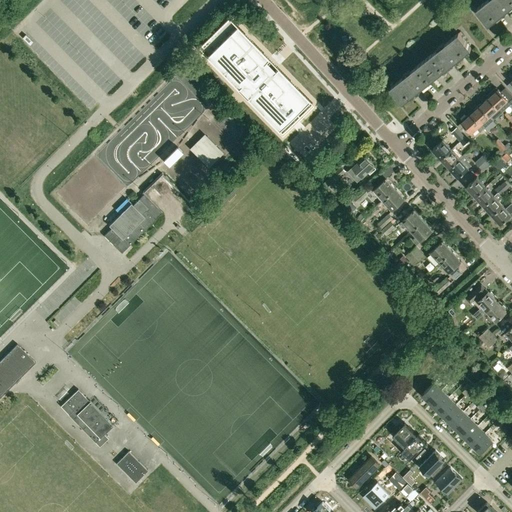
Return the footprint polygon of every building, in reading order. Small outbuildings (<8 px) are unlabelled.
[(511,0),(486,0),(476,8),(489,24),(511,5),(511,0)] [(229,17),(197,47),(282,134),(313,103),(229,17)] [(459,32),(424,60),(437,75),(471,48),(459,32)] [(403,102),(437,75),(424,60),(390,87),(403,102)] [(498,89),(489,97),(502,112),(511,103),(498,89)] [(89,94),(85,99),(91,106),(96,101),(89,94)] [(489,97),(480,105),(493,120),(502,112),(489,97)] [(480,105),(471,114),(484,128),(493,120),(480,105)] [(480,132),(484,128),(471,114),(462,122),(472,133),(477,128),(480,132)] [(184,136),(212,166),(227,152),(199,121),(184,136)] [(455,136),(460,141),(465,136),(457,127),(451,132),(452,133),(450,135),(453,138),(455,136)] [(469,141),(465,136),(460,141),(464,146),(469,141)] [(494,143),(497,147),(502,142),(498,138),(494,143)] [(432,149),(441,158),(452,148),(443,139),(432,149)] [(501,155),(506,151),(504,149),(506,147),(504,146),(505,145),(502,142),(497,147),(500,149),(499,150),(498,150),(497,151),(497,152),(497,154),(497,155),(498,156),(499,157),(501,155)] [(178,147),(164,161),(168,165),(182,151),(178,147)] [(441,158),(449,168),(465,154),(460,158),(452,148),(441,158)] [(511,158),(509,155),(506,151),(501,155),(502,156),(507,162),(511,158)] [(475,162),(479,166),(489,158),(484,153),(483,155),(482,153),(479,156),(480,157),(475,162)] [(458,177),(471,165),(467,160),(469,159),(465,154),(449,168),(458,177)] [(375,165),(365,155),(348,170),(357,181),(375,165)] [(493,163),(489,158),(479,166),(483,171),(493,163)] [(341,166),(332,175),(336,180),(346,171),(341,166)] [(466,186),(475,196),(490,183),(488,181),(484,184),(477,176),(466,186)] [(373,190),(382,201),(395,188),(386,178),(373,190)] [(505,190),(509,186),(505,181),(500,185),(505,190)] [(494,195),(487,188),(491,185),(490,183),(475,196),(484,206),(495,196),(494,195)] [(484,206),(492,215),(503,205),(499,200),(503,197),(501,194),(505,190),(500,185),(495,189),(498,192),(494,195),(495,196),(484,206)] [(364,188),(353,198),(358,203),(369,193),(364,188)] [(382,201),(391,211),(405,198),(395,188),(382,201)] [(104,236),(109,241),(122,253),(162,212),(144,194),(139,199),(133,205),(131,203),(109,225),(112,228),(104,236)] [(423,208),(430,204),(427,199),(420,203),(423,208)] [(506,202),(503,205),(492,215),(501,224),(511,214),(510,212),(511,210),(511,203),(509,205),(506,202)] [(407,225),(412,230),(424,219),(415,209),(399,223),(404,228),(407,225)] [(381,229),(394,218),(389,213),(379,222),(378,220),(375,222),(381,229)] [(421,241),(433,230),(424,219),(412,230),(416,236),(413,238),(418,243),(421,240),(421,241)] [(386,234),(395,226),(391,222),(382,230),(386,234)] [(443,240),(427,255),(427,256),(428,257),(429,258),(430,259),(431,260),(433,262),(434,263),(435,264),(436,265),(452,250),(443,240)] [(416,245),(405,255),(410,260),(421,250),(416,245)] [(425,256),(421,250),(410,260),(414,265),(425,256)] [(461,261),(452,250),(436,265),(440,261),(452,274),(459,267),(457,265),(461,261)] [(401,261),(400,261),(404,265),(405,265),(408,262),(409,261),(405,257),(401,261)] [(452,282),(447,277),(435,288),(440,293),(452,282)] [(476,318),(485,309),(487,310),(498,300),(489,291),(488,291),(482,284),(466,298),(471,302),(473,300),(480,307),(473,314),(476,318)] [(492,323),(496,320),(496,321),(507,311),(498,300),(487,310),(487,311),(484,313),(492,323)] [(488,328),(479,336),(483,341),(493,333),(488,328)] [(498,339),(493,333),(483,341),(489,347),(498,339)] [(16,342),(0,357),(0,393),(34,361),(16,342)] [(435,381),(422,394),(429,402),(442,389),(435,381)] [(90,401),(78,389),(61,406),(100,446),(109,438),(104,433),(112,425),(89,402),(90,401)] [(442,389),(429,402),(437,409),(450,396),(442,389)] [(450,396),(437,409),(444,416),(457,403),(450,396)] [(457,403),(444,416),(451,423),(464,410),(457,403)] [(464,410),(451,423),(458,431),(471,418),(464,410)] [(403,425),(399,429),(411,441),(423,429),(411,417),(409,419),(407,417),(401,423),(403,425)] [(471,418),(458,431),(465,438),(478,425),(471,418)] [(478,425),(465,438),(473,445),(486,432),(478,425)] [(411,441),(406,446),(415,454),(432,437),(423,429),(411,441)] [(486,432),(473,445),(480,453),(493,440),(486,432)] [(425,447),(416,457),(419,459),(428,450),(425,447)] [(437,450),(422,464),(430,473),(446,459),(437,450)] [(129,451),(116,463),(136,483),(148,470),(129,451)] [(371,456),(348,478),(356,486),(379,464),(371,456)] [(452,466),(438,480),(449,491),(463,477),(452,466)] [(410,469),(403,476),(407,480),(414,472),(410,469)] [(407,481),(396,472),(392,476),(396,485),(400,489),(407,481)] [(373,486),(369,502),(375,509),(390,493),(378,481),(373,486)] [(413,488),(408,483),(403,488),(409,493),(413,488)] [(426,486),(420,493),(431,504),(434,500),(436,499),(429,493),(431,491),(426,486)] [(413,490),(407,497),(411,501),(417,494),(419,493),(415,489),(413,490)] [(328,501),(318,511),(319,511),(332,511),(336,508),(328,501)] [(390,508),(385,511),(400,511),(403,509),(406,507),(402,502),(398,507),(396,505),(391,509),(390,508)] [(486,502),(476,511),(496,511),(491,507),(489,507),(490,505),(486,502)]
